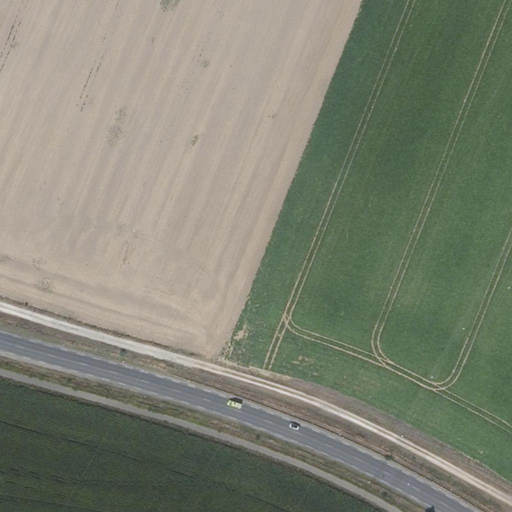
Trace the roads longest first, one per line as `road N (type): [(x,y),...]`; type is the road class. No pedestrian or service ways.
road 1 (track): [(0,306),(296,397),(426,455),(511,507)]
road 2 (secondary): [(457,511),(260,418),(0,341)]
